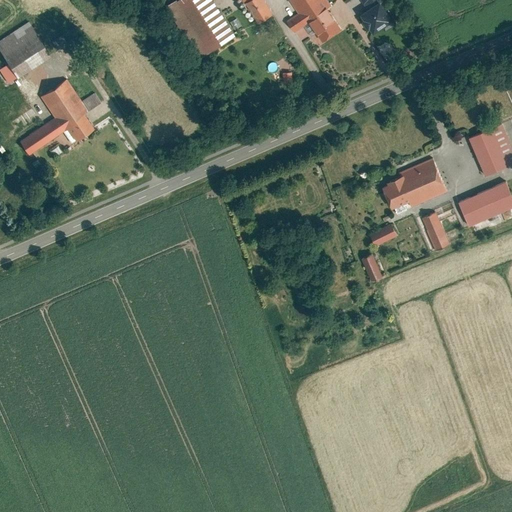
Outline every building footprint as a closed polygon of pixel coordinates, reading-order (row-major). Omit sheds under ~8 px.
[(210,0),(175,0),(164,7),(198,61),(235,38),(210,0)] [(239,0),(256,27),(273,16),(263,0),(239,0)] [(285,0),(297,16),(288,23),(295,33),(306,25),(321,46),(341,32),(325,11),(337,3),(334,0),(285,0)] [(374,0),(359,0),(367,11),(357,18),(371,38),(382,31),(385,35),(394,28),(374,0)] [(87,9),(91,18),(99,14),(94,5),(87,9)] [(27,24),(0,42),(0,55),(4,62),(0,64),(0,75),(8,88),(50,59),(27,24)] [(60,50),(69,44),(63,34),(53,40),(60,50)] [(285,83),(294,82),(294,71),(285,71),(285,83)] [(53,120),(19,144),(28,157),(65,132),(73,144),(91,131),(80,116),(99,103),(92,94),(81,101),(65,79),(38,98),(53,120)] [(511,145),(503,124),(470,137),(486,175),(511,164),(511,145)] [(55,155),(63,151),(60,145),(53,149),(55,155)] [(387,184),(382,186),(392,207),(407,200),(411,209),(446,193),(431,161),(386,183),(387,184)] [(511,194),(505,179),(458,200),(469,224),(511,205),(511,194)] [(422,216),(436,248),(450,242),(436,209),(422,216)] [(370,234),(377,246),(398,234),(391,222),(370,234)] [(373,253),(362,257),(371,280),(383,276),(373,253)]
